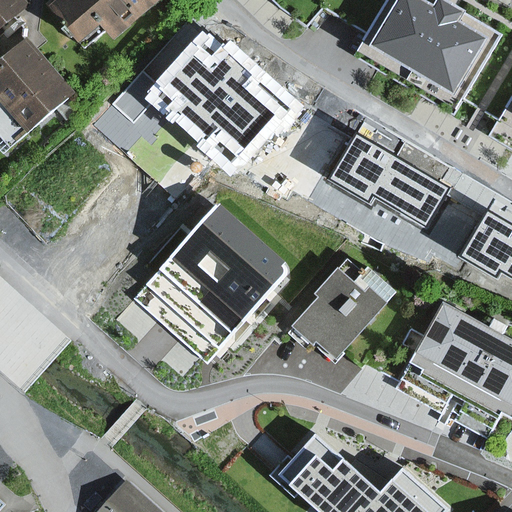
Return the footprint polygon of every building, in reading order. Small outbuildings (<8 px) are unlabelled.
[(0,0),(0,23),(25,3),(23,0),(0,0)] [(147,0),(38,0),(80,49),(103,29),(108,35),(147,0)] [(499,27),(450,0),(382,0),(354,51),(454,107),(499,27)] [(0,111),(1,112),(54,65),(27,35),(0,58),(0,111)] [(195,52),(155,96),(231,166),(289,103),(230,49),(213,68),(195,52)] [(77,90),(54,65),(1,112),(21,136),(77,90)] [(511,89),(495,119),(511,128),(511,89)] [(451,189),(356,134),(328,180),(370,206),(373,197),(410,218),(426,227),(451,189)] [(218,204),(150,285),(223,345),(257,307),(267,316),(296,285),(218,204)] [(511,281),(511,224),(488,210),(460,256),(499,279),(501,275),(511,281)] [(394,303),(356,270),(302,331),(339,365),(394,303)] [(1,272),(0,273),(0,320),(21,340),(46,313),(1,272)] [(511,413),(511,343),(446,308),(401,392),(495,444),(511,413)] [(382,496),(314,436),(277,477),(316,511),(446,511),(449,509),(404,470),(382,496)] [(162,511),(127,480),(97,511),(162,511)]
